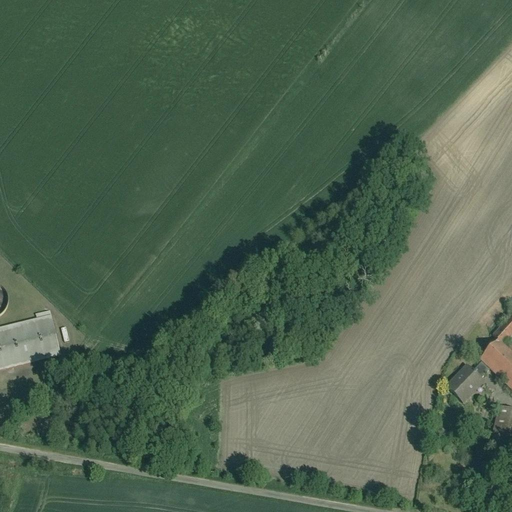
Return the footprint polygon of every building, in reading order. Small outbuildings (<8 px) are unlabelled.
[(5,313),(8,308),(9,301),(8,295),(5,290),(1,286),(0,285),(0,316),(0,317),(5,313)] [(511,354),(502,345),(511,335),(511,312),(490,336),(496,342),(477,362),(511,393),(511,354)] [(0,371),(61,356),(51,316),(0,329),(0,371)] [(486,383),(467,365),(446,387),(464,405),(486,383)] [(511,410),(499,407),(488,452),(511,458),(511,410)]
